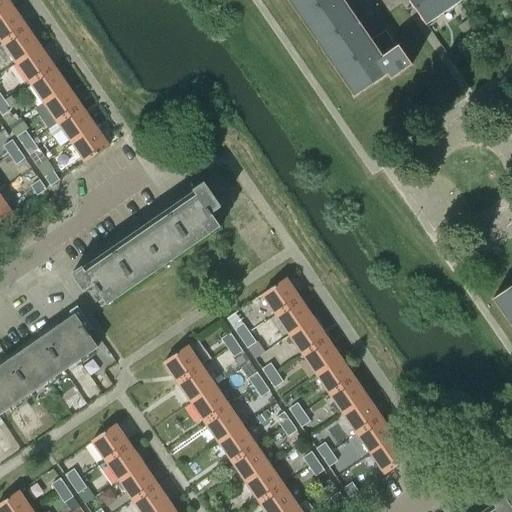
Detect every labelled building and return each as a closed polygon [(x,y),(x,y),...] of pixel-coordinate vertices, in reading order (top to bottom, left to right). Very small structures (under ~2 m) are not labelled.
[(0,0),(0,16),(13,8),(7,0),(0,0)] [(376,47),(346,4),(343,0),(287,0),(354,98),(388,75),(391,79),(412,65),(398,45),(396,47),(389,38),(376,47)] [(457,0),(408,0),(426,25),(459,2),(457,0)] [(0,16),(0,39),(3,44),(26,28),(13,8),(0,16)] [(486,25),(478,30),(483,38),(492,32),(486,25)] [(40,48),(26,28),(3,44),(16,64),(40,48)] [(16,64),(30,83),(54,67),(40,48),(16,64)] [(67,87),(54,67),(30,83),(44,103),(67,87)] [(44,103),(57,123),(81,107),(67,87),(44,103)] [(11,110),(5,101),(0,104),(0,114),(10,129),(18,123),(10,112),(11,110)] [(94,126),(81,107),(57,123),(71,143),(94,126)] [(71,143),(85,163),(108,147),(94,126),(71,143)] [(16,137),(22,147),(32,140),(25,131),(16,137)] [(3,147),(9,156),(18,150),(12,140),(3,147)] [(38,150),(32,140),(22,147),(29,156),(38,150)] [(25,159),(18,150),(9,156),(15,166),(25,159)] [(36,167),(50,187),(59,181),(46,160),(36,167)] [(37,197),(46,190),(39,180),(30,186),(37,197)] [(85,271),(82,266),(71,274),(83,292),(93,286),(97,290),(101,296),(107,305),(220,227),(212,216),(211,214),(221,207),(204,183),(192,191),(196,196),(85,271)] [(0,197),(0,221),(11,214),(0,197)] [(261,295),(275,316),(299,299),(285,279),(261,295)] [(511,285),(492,299),(502,314),(511,328),(511,285)] [(312,319),(299,299),(275,316),(289,335),(312,319)] [(0,415),(97,348),(87,332),(91,329),(76,306),(69,311),(72,316),(0,365),(0,415)] [(289,335),(302,355),(326,339),(312,319),(289,335)] [(233,330),(240,340),(249,333),(243,323),(233,330)] [(220,339),(226,349),(236,342),(229,333),(220,339)] [(256,343),(249,333),(240,340),(246,349),(256,343)] [(340,359),(326,339),(302,355),(316,375),(340,359)] [(242,352),(236,342),(226,349),(233,358),(242,352)] [(163,362),(177,383),(201,367),(187,346),(163,362)] [(316,375),(329,395),(353,379),(340,359),(316,375)] [(260,370),(267,379),(276,373),(270,363),(260,370)] [(177,383),(191,403),(214,387),(201,367),(177,383)] [(247,379),(253,389),(263,382),(256,372),(247,379)] [(283,382),(276,373),(267,379),(273,389),(283,382)] [(367,398),(353,379),(329,395),(343,415),(367,398)] [(269,391),(263,382),(253,389),(260,398),(269,391)] [(191,403),(204,422),(228,406),(214,387),(191,403)] [(343,415),(357,435),(380,418),(367,398),(343,415)] [(288,409),(294,419),(303,412),(297,403),(288,409)] [(204,422),(218,442),(241,426),(228,406),(204,422)] [(256,418),(261,424),(269,419),(265,412),(256,418)] [(290,422),(283,412),(274,419),(281,428),(290,422)] [(310,422),(303,412),(294,419),(301,428),(310,422)] [(394,438),(380,418),(357,435),(370,454),(394,438)] [(287,438),(296,431),(290,422),(281,428),(287,438)] [(91,441),(105,461),(129,445),(115,425),(91,441)] [(218,442),(231,462),(255,446),(241,426),(218,442)] [(370,454),(384,475),(408,459),(394,438),(370,454)] [(315,449),(321,459),(331,452),(324,443),(315,449)] [(142,465),(129,445),(105,461),(119,481),(142,465)] [(231,462),(245,482),(268,466),(255,446),(231,462)] [(317,461),(311,452),(301,458),(307,468),(317,461)] [(337,461),(331,452),(321,459),(328,468),(337,461)] [(323,471),(317,461),(307,468),(314,477),(323,471)] [(119,481),(132,501),(156,485),(142,465),(119,481)] [(245,482),(259,502),(282,486),(268,466),(245,482)] [(64,476),(70,485),(80,479),(74,469),(64,476)] [(50,485),(57,494),(66,488),(60,478),(50,485)] [(86,488),(80,479),(70,485),(77,495),(86,488)] [(342,489),(349,499),(358,492),(352,482),(342,489)] [(158,511),(170,504),(156,485),(132,501),(139,511),(158,511)] [(259,502),(265,511),(285,511),(296,505),(282,486),(259,502)] [(73,497),(66,488),(57,494),(59,497),(63,504),(73,497)] [(0,503),(0,511),(31,511),(17,491),(0,503)] [(336,509),(345,502),(338,492),(329,498),(336,509)] [(511,511),(511,507),(503,495),(492,502),(496,508),(489,511),(511,511)]
